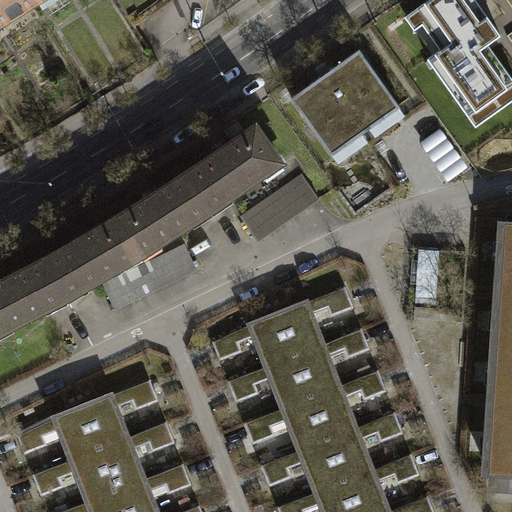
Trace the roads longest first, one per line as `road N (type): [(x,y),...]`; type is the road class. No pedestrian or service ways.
road 1 (primary): [(0,210),(179,104),(326,0)]
road 2 (residential): [(360,230),(471,511)]
road 3 (residential): [(169,325),(360,230)]
road 4 (residential): [(169,325),(243,511)]
road 5 (residential): [(0,405),(169,325)]
road 6 (residential): [(360,230),(511,186)]
